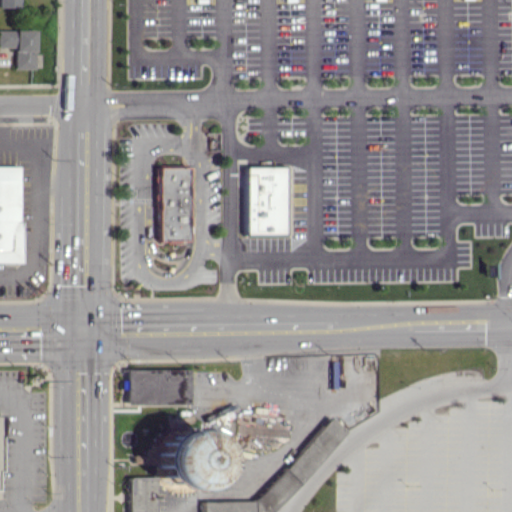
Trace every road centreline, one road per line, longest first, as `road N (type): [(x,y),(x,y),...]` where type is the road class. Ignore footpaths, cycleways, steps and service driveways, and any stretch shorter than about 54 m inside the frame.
road 1 (tertiary): [(84,104),(70,151),(67,329)]
road 2 (tertiary): [(96,328),(96,151),(84,104)]
road 3 (tertiary): [(95,511),(96,328)]
road 4 (tertiary): [(67,329),(68,450)]
